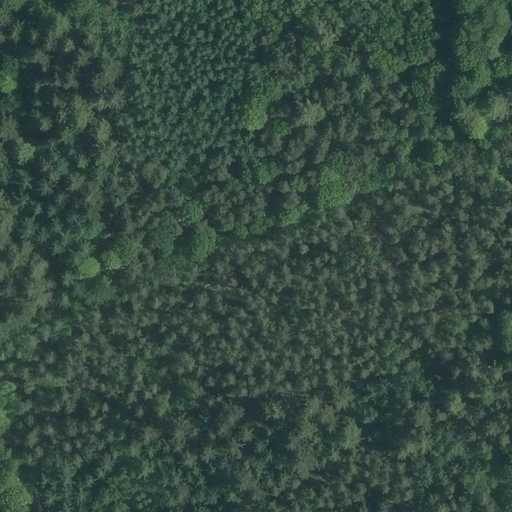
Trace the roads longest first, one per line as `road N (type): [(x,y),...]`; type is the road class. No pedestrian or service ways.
road 1 (track): [(0,330),(268,224)]
road 2 (track): [(367,185),(511,127)]
